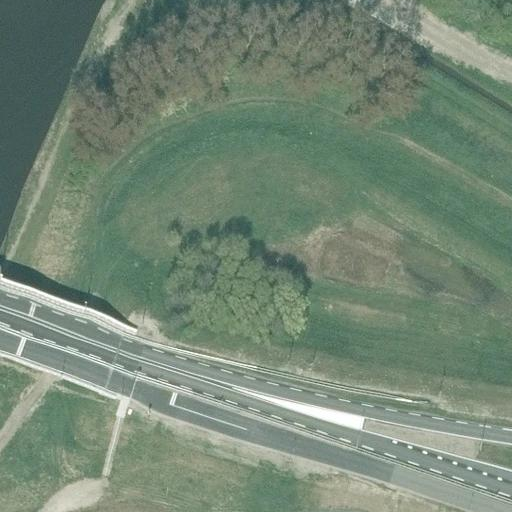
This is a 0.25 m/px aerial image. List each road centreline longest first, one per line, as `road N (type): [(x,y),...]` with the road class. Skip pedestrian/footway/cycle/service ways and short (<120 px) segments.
road 1 (unclassified): [(496,511),(0,359)]
road 2 (primary): [(251,403),(511,485)]
road 3 (primary): [(511,438),(251,403)]
road 4 (primary): [(251,403),(0,328)]
